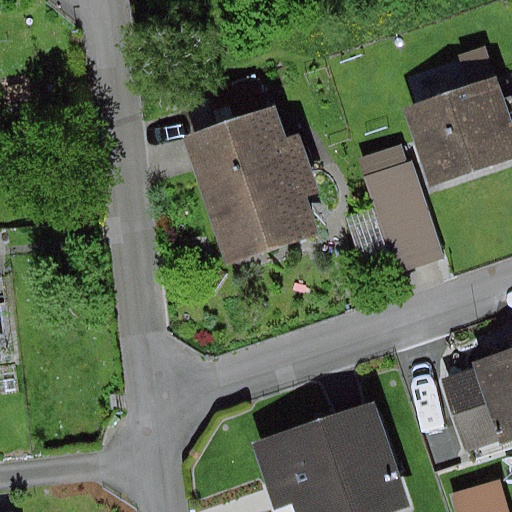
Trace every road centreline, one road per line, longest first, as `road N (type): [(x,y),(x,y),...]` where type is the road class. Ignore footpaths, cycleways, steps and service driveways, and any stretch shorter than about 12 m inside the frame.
road 1 (residential): [(151,407),(124,147),(97,0)]
road 2 (residential): [(511,282),(151,407)]
